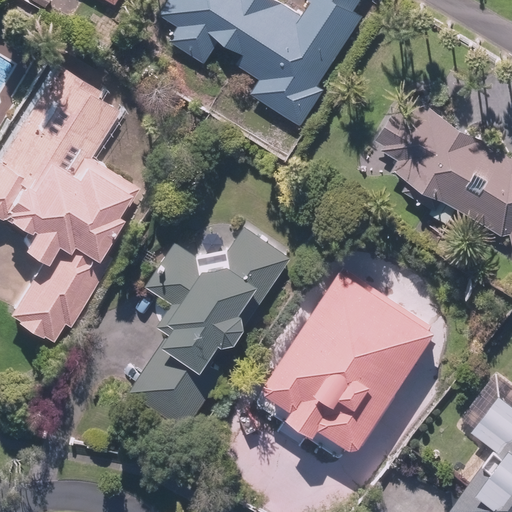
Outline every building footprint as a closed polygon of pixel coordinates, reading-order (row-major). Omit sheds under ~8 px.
[(312,0),(306,11),(286,0),(150,0),(136,24),(305,123),(327,87),(321,84),(364,12),(357,8),(361,0),(312,0)] [(22,239),(50,256),(14,314),(54,338),(65,320),(71,324),(110,260),(100,254),(124,214),(118,210),(136,181),(93,154),(122,107),(99,94),(104,86),(59,59),(0,155),(0,210),(29,228),(22,239)] [(439,209),(444,201),(509,233),(511,239),(511,155),(429,100),(420,113),(404,101),(375,144),(392,155),(387,163),(410,179),(405,187),(439,209)] [(208,364),(226,337),(228,338),(240,337),(250,321),(248,307),(246,306),(263,279),(274,286),(295,254),(247,223),(233,245),(212,232),(199,252),(178,239),(150,284),(173,298),(160,319),(173,327),(135,385),(192,421),(223,373),(208,364)] [(441,324),(345,262),(271,375),(272,385),(298,402),(293,410),(320,427),(324,420),(356,441),(366,439),(441,324)] [(511,511),(511,398),(502,391),(474,427),(498,446),(453,503),(462,510),(460,511),(511,511)]
